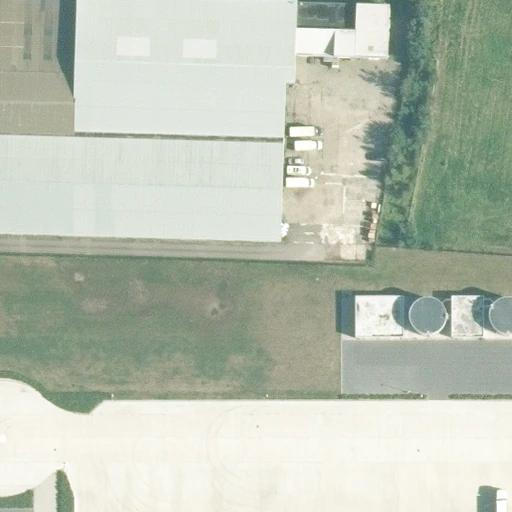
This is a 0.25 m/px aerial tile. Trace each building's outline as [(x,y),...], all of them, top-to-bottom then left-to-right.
[(0,0),(0,235),(134,240),(141,0),(0,0)] [(294,86),(295,58),(297,4),(195,0),(141,0),(134,240),(280,244),(285,85),(294,86)] [(387,61),(389,8),(297,4),(295,58),(387,61)] [(442,231),(439,245),(467,250),(470,237),(442,231)] [(404,299),(356,299),(356,340),(404,340),(404,299)] [(484,299),(452,299),(452,340),(484,340),(484,299)] [(12,308),(0,308),(0,351),(118,351),(118,335),(12,336),(12,308)]
